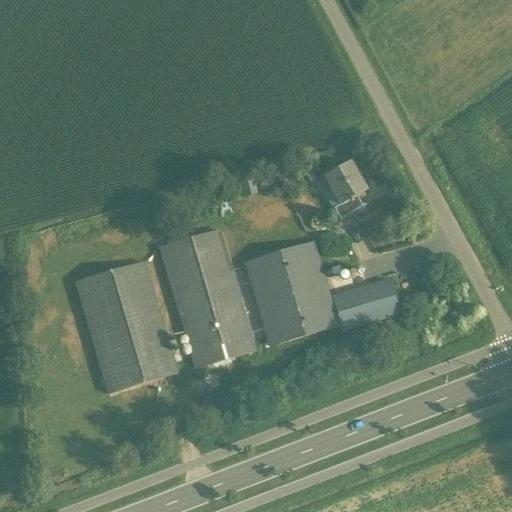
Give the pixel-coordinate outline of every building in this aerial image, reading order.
[(363,209),(357,197),(366,192),(350,164),(325,179),(340,205),(333,209),(340,221),(352,214),(353,215),(365,238),(382,228),(370,205),(363,209)] [(252,182),(241,185),(244,198),(256,195),(252,182)] [(159,248),(195,370),(256,352),(232,271),(220,230),(159,248)] [(315,245),(248,265),(273,347),(340,327),(325,279),(315,245)] [(160,381),(176,377),(143,263),(75,283),(108,396),(160,381)] [(390,281),(335,297),(345,332),(400,315),(390,281)]
